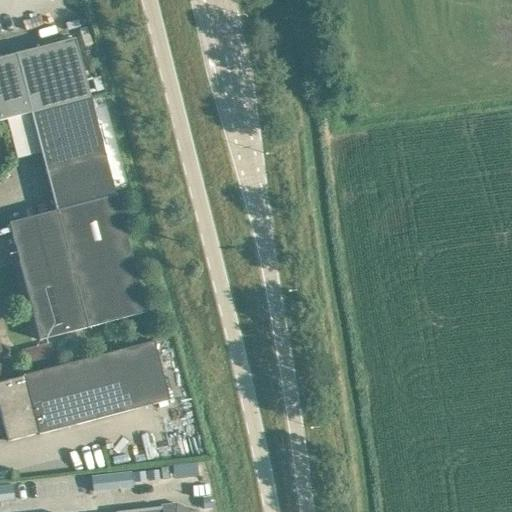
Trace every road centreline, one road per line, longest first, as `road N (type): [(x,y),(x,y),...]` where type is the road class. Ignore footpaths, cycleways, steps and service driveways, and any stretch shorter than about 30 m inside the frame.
road 1 (primary): [(147,0),(275,511)]
road 2 (primary): [(301,511),(292,402),(211,0)]
